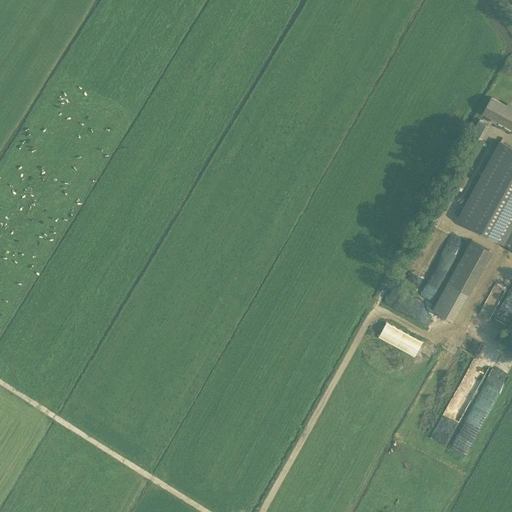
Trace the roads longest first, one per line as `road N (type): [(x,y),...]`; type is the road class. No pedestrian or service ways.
road 1 (track): [(263,511),(373,308),(451,349),(496,265),(511,270)]
road 2 (track): [(195,511),(0,383)]
